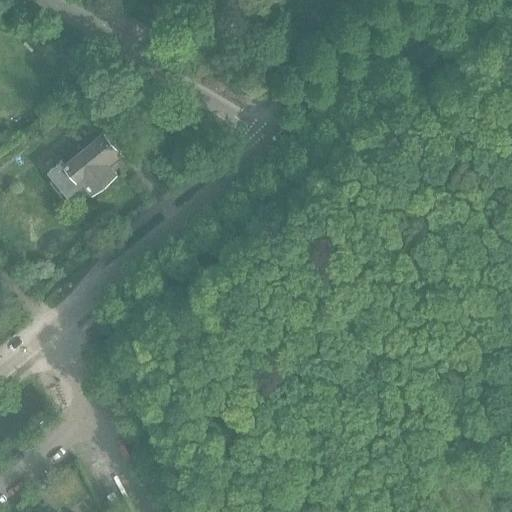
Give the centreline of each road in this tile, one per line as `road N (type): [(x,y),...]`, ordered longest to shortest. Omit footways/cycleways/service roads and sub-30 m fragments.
road 1 (residential): [(49,329),(271,148)]
road 2 (residential): [(271,148),(47,0)]
road 3 (residential): [(271,148),(449,0)]
road 4 (residential): [(95,409),(0,490)]
